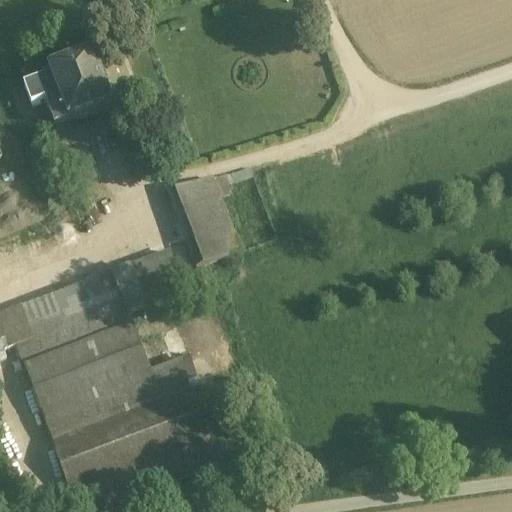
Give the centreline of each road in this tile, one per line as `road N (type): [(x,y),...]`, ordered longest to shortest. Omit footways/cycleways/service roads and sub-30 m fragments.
road 1 (track): [(320,0),(365,115),(511,74)]
road 2 (track): [(365,115),(329,135),(109,206)]
road 3 (unclassified): [(511,479),(279,511)]
